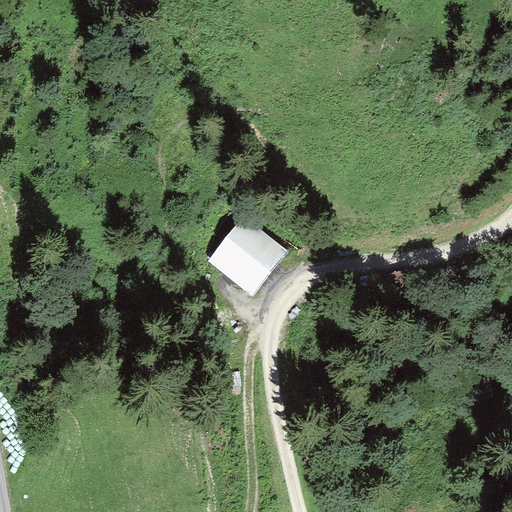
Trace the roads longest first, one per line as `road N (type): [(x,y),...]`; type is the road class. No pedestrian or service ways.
road 1 (track): [(304,511),(273,386),(282,305),(311,275),(447,250),(511,218)]
road 2 (track): [(253,511),(248,348),(274,325)]
